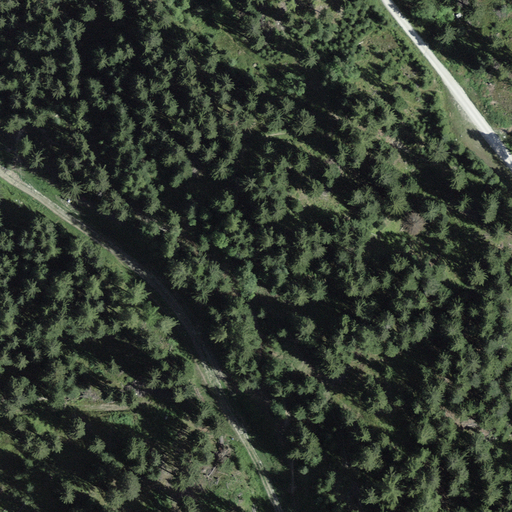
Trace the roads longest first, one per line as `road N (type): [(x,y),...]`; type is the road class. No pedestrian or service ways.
road 1 (track): [(295,511),(250,413),(166,280),(94,208),(0,147)]
road 2 (track): [(385,0),(511,168)]
